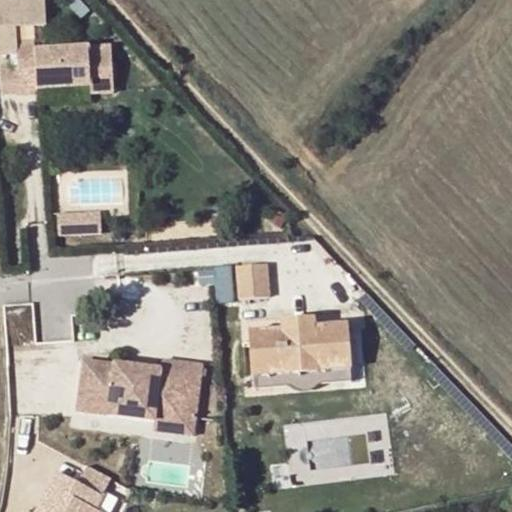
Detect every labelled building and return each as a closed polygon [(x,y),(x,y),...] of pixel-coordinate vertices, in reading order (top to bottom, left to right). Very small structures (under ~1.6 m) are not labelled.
[(21,96),(21,98),(37,97),(37,91),(91,87),(91,96),(113,95),(110,47),(35,51),(35,45),(18,46),(16,27),(47,25),(45,0),(33,0),(0,2),(0,34),(1,58),(18,57),(19,72),(21,96)] [(21,96),(19,72),(2,72),(4,97),(21,96)] [(102,234),(101,211),(62,213),(63,237),(102,234)] [(240,299),(237,265),(218,266),(221,301),(240,299)] [(269,275),(240,277),(241,300),(271,298),(269,275)] [(251,343),(254,377),(351,370),(351,362),(348,326),(316,328),(316,320),(283,322),(283,330),(251,332),(251,343)] [(155,422),(157,412),(197,417),(203,365),(161,361),(161,370),(84,361),(78,413),(155,422)] [(351,370),(254,377),(254,389),(352,383),(351,370)] [(197,417),(157,412),(155,422),(154,432),(195,437),(197,417)] [(110,481),(87,468),(78,486),(57,476),(49,492),(60,497),(56,503),(51,501),(49,506),(43,503),(38,511),(94,511),(110,481)]
